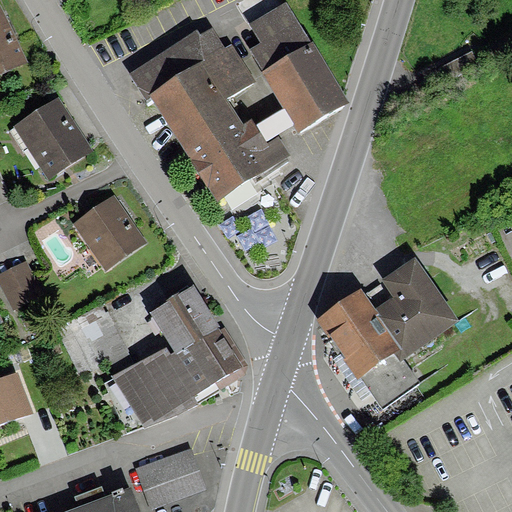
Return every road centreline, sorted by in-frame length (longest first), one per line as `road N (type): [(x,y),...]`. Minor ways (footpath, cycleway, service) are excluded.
road 1 (residential): [(39,0),(281,361)]
road 2 (tertiary): [(281,361),(396,0)]
road 3 (residential): [(0,492),(221,413),(259,419)]
road 4 (unclassified): [(389,511),(281,361)]
